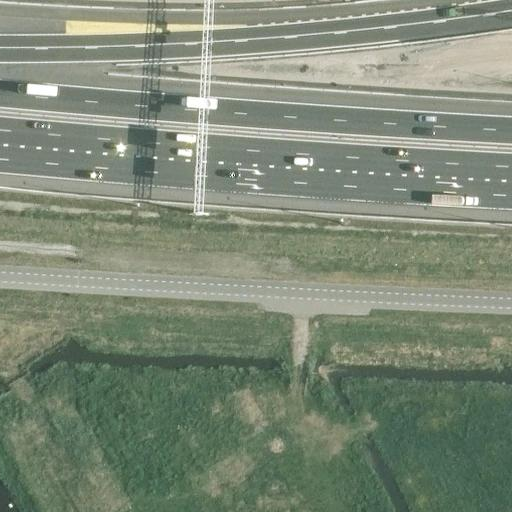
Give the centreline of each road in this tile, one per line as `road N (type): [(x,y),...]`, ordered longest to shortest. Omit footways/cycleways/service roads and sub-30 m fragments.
road 1 (motorway): [(0,37),(511,63)]
road 2 (motorway): [(0,118),(511,143)]
road 3 (unclassified): [(511,301),(0,279)]
road 4 (motorway): [(511,11),(254,0)]
